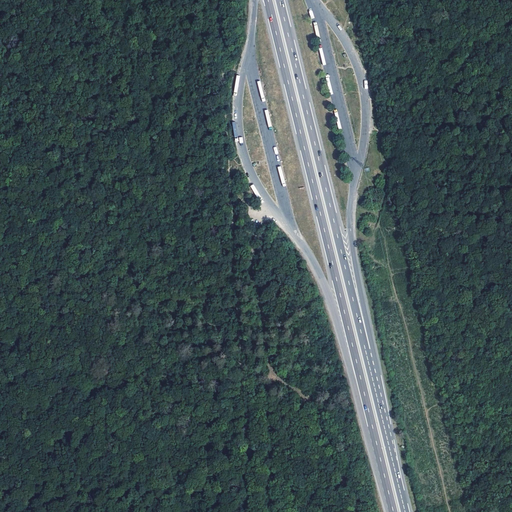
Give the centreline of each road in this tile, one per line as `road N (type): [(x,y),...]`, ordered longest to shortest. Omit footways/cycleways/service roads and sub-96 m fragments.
road 1 (track): [(250,511),(216,0)]
road 2 (motorway): [(267,0),(374,436)]
road 3 (motorway): [(369,367),(279,0)]
road 4 (track): [(449,511),(393,274),(405,271)]
road 5 (motorway): [(323,283),(364,426),(374,436)]
road 6 (motorway): [(405,511),(369,367)]
road 7 (motorway): [(369,367),(349,227)]
